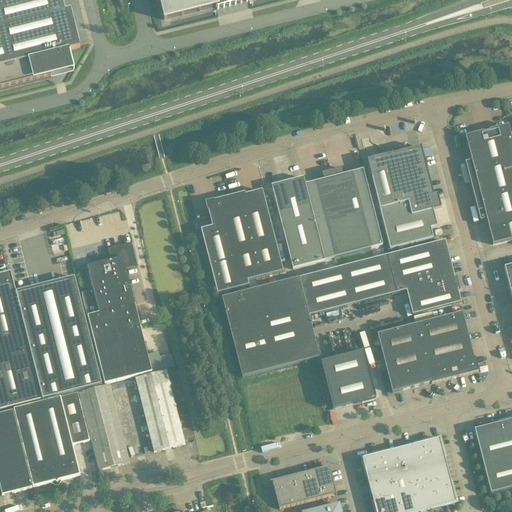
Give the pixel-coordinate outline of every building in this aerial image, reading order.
[(0,0),(0,88),(53,76),(52,74),(73,68),(69,51),(80,48),(70,11),(64,12),(61,0),(0,0)] [(160,0),(165,19),(239,0),(160,0)] [(465,138),(488,230),(493,246),(511,241),(511,144),(507,127),(465,138)] [(433,240),(430,230),(437,228),(429,198),(433,197),(421,148),(366,162),(371,180),(389,251),(433,240)] [(323,181),(309,185),(329,261),(382,247),(362,171),(343,176),(341,169),(322,174),(323,181)] [(292,271),(324,262),(303,179),(271,187),(292,271)] [(223,289),(283,273),(262,192),(245,196),(244,194),(214,202),(214,201),(205,204),(207,212),(208,212),(215,240),(225,237),(231,262),(217,265),(223,289)] [(412,317),(460,304),(444,242),(221,299),(242,379),(319,359),(308,317),(406,292),(412,317)] [(92,291),(80,294),(104,386),(151,374),(173,368),(174,368),(171,355),(170,355),(159,358),(158,353),(147,356),(140,329),(125,271),(137,268),(131,244),(107,250),(110,262),(86,267),(92,291)] [(0,411),(42,400),(101,386),(74,278),(15,293),(10,273),(0,275),(0,411)] [(416,326),(431,384),(431,385),(478,373),(475,359),(474,359),(462,314),(416,326)] [(392,394),(431,384),(416,326),(377,336),(392,394)] [(363,353),(320,364),(332,410),(375,399),(363,353)] [(135,380),(154,454),(185,446),(166,372),(135,380)] [(79,394),(93,452),(124,445),(110,386),(79,394)] [(60,482),(79,477),(72,447),(89,443),(77,395),(13,411),(33,488),(52,484),(54,485),(58,484),(60,482)] [(0,415),(0,490),(2,497),(32,489),(13,412),(0,415)] [(490,495),(511,489),(511,420),(474,431),(490,495)] [(422,511),(436,509),(455,503),(439,441),(439,440),(400,449),(361,459),(362,461),(367,481),(367,482),(372,502),(375,511),(422,511)] [(129,464),(128,460),(124,445),(93,452),(98,472),(129,464)] [(309,473),(317,501),(336,496),(329,468),(309,473)] [(291,478),(298,506),(317,501),(309,473),(291,478)] [(279,511),(298,506),(291,478),(271,483),(279,511)]
